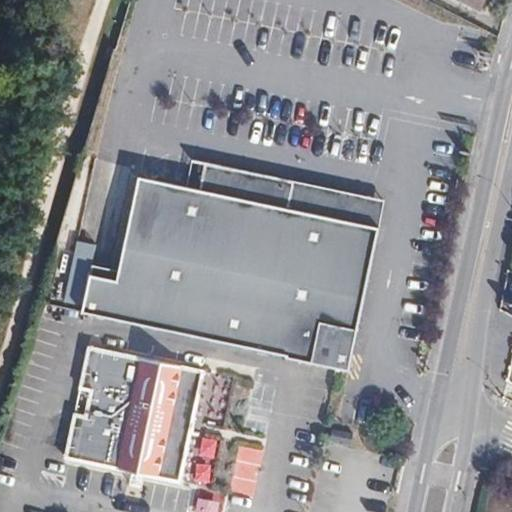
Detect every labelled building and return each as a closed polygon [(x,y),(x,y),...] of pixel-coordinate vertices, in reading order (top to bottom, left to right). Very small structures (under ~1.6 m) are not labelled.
[(458,0),(478,10),(482,0),(458,0)] [(93,267),(84,311),(265,348),(346,364),(351,365),(376,249),(381,251),(393,195),(195,152),(189,180),(142,170),(120,273),(93,267)] [(88,346),(64,458),(180,483),(204,370),(88,346)] [(332,429),(329,441),(349,445),(352,433),(332,429)] [(200,489),(198,511),(223,511),(225,491),(200,489)]
